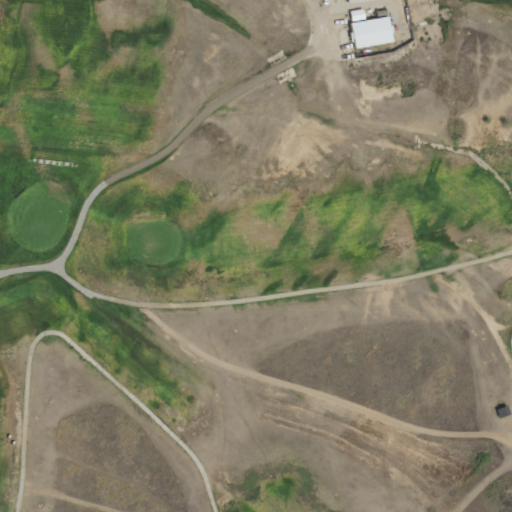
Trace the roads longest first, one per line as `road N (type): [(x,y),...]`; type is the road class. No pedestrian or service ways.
road 1 (track): [(0,273),(44,267),(88,294),(203,305),(414,276),(511,251)]
road 2 (track): [(16,511),(31,351),(51,331),(195,456),(213,511)]
road 3 (track): [(53,270),(104,184),(171,148),(228,95),(309,48),(334,43)]
